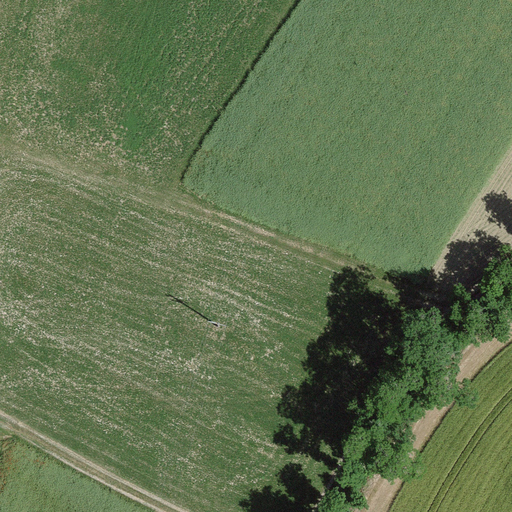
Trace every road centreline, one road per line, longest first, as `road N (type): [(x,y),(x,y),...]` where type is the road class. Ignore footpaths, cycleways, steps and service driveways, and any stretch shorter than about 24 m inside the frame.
road 1 (track): [(511,265),(439,311),(314,511)]
road 2 (track): [(168,511),(0,418)]
